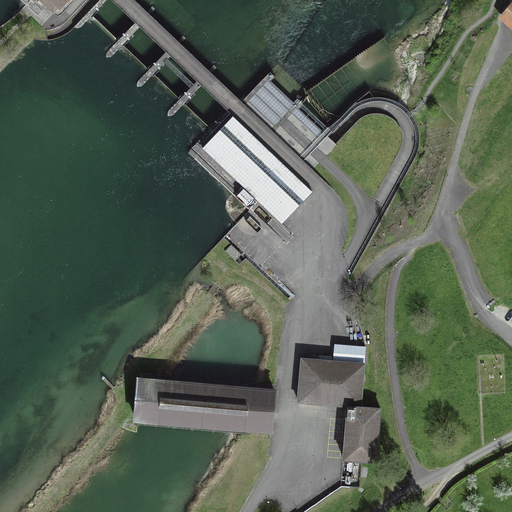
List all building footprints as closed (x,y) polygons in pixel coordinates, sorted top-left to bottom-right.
[(37,0),(54,16),(69,0),(37,0)] [(242,102),(312,169),(331,149),(323,141),(328,136),(326,134),(330,129),(326,126),(322,130),(299,109),(303,105),(302,103),(303,103),(299,99),(298,100),(297,99),(293,103),(270,81),(274,77),(273,76),(274,75),(270,72),(242,102)] [(232,119),(202,149),(279,223),(309,193),(232,119)] [(362,366),(305,361),(302,397),(354,401),(353,409),(349,456),(375,458),(379,411),(359,409),(359,401),(362,366)] [(270,429),(274,389),(253,387),(171,379),(140,376),(136,417),(143,418),(239,427),(270,429)]
